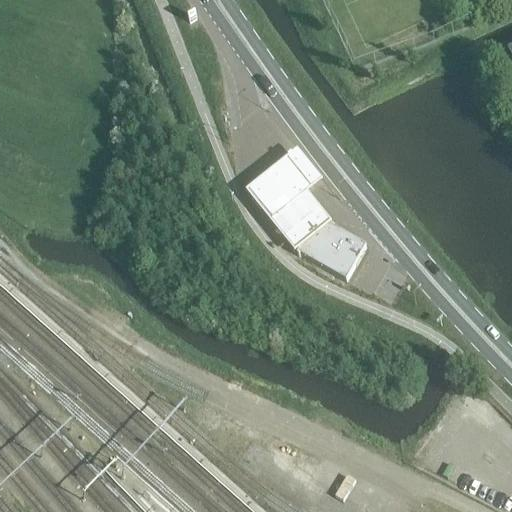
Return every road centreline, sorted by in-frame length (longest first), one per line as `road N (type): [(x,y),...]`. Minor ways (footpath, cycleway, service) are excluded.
road 1 (primary): [(206,0),(318,157),(511,373)]
road 2 (primary): [(511,351),(411,243),(227,0)]
